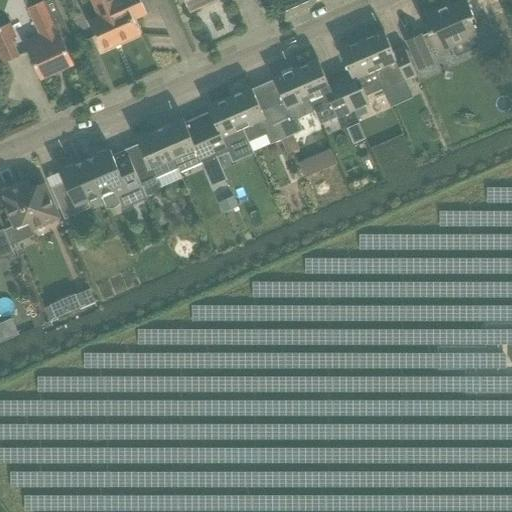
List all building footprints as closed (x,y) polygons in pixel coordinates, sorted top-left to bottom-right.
[(24,43),(41,80),(73,65),(61,38),(70,34),(54,0),(47,0),(45,1),(44,0),(24,0),(39,32),(40,35),(24,43)] [(90,0),(99,19),(89,23),(94,34),(102,52),(140,35),(134,20),(147,14),(140,0),(90,0)] [(184,0),(190,13),(217,0),(184,0)] [(406,41),(419,70),(434,64),(429,54),(436,51),(437,54),(478,36),(473,26),(477,24),(466,0),(464,0),(443,9),(441,6),(424,13),(431,30),(428,31),(428,33),(421,36),(421,34),(406,41)] [(11,24),(0,29),(0,54),(1,56),(4,64),(19,57),(12,41),(17,38),(11,24)] [(376,73),(386,94),(407,84),(406,82),(417,77),(412,67),(404,48),(393,53),(384,31),(362,41),(376,73)] [(354,112),(359,122),(365,119),(360,110),(370,105),(362,88),(367,86),(364,78),(376,73),(362,41),(340,50),(350,75),(340,79),(354,112)] [(330,102),(339,118),(354,112),(340,79),(329,84),(318,60),(296,69),(310,101),(323,95),(327,103),(330,102)] [(303,131),(297,117),(301,115),(301,116),(313,110),(296,69),(274,79),(284,103),(273,107),(286,138),(303,131)] [(252,89),(230,98),(244,130),(253,152),(271,144),(286,138),(273,107),(262,112),(252,89)] [(202,124),(216,157),(227,153),(231,146),(235,144),(231,136),(244,130),(230,98),(208,108),(213,119),(202,124)] [(183,119),(160,129),(178,169),(180,173),(202,163),(212,186),(227,180),(216,157),(202,124),(188,130),(183,119)] [(143,187),(148,197),(155,194),(159,185),(156,179),(178,169),(160,129),(137,139),(146,159),(132,165),(142,187),(143,187)] [(293,135),(287,138),(293,151),(299,149),(293,135)] [(287,138),(281,141),(287,154),(293,151),(287,138)] [(92,158),(85,161),(101,198),(102,197),(105,204),(107,209),(110,209),(114,209),(118,206),(121,203),(118,198),(142,187),(132,165),(128,156),(115,161),(110,150),(104,153),(101,152),(93,156),(92,158)] [(333,154),(300,169),(304,178),(337,163),(333,154)] [(65,184),(52,190),(60,208),(65,220),(91,208),(89,203),(101,198),(85,161),(77,165),(74,163),(66,167),(65,170),(60,172),(65,184)] [(297,168),(289,172),(292,181),(301,177),(297,168)] [(28,220),(32,230),(59,218),(44,184),(31,190),(28,183),(3,193),(9,208),(6,209),(14,226),(28,220)] [(223,213),(237,207),(233,197),(219,204),(223,213)] [(160,209),(153,212),(160,226),(166,224),(160,209)] [(0,259),(3,259),(8,258),(15,255),(4,230),(0,232),(0,259)] [(80,236),(73,238),(78,253),(92,247),(89,240),(80,236)] [(89,288),(76,294),(82,308),(95,302),(89,288)] [(50,306),(44,308),(49,322),(55,319),(50,306)] [(37,316),(31,319),(35,328),(41,325),(37,316)] [(8,317),(0,320),(0,339),(15,334),(8,317)]
